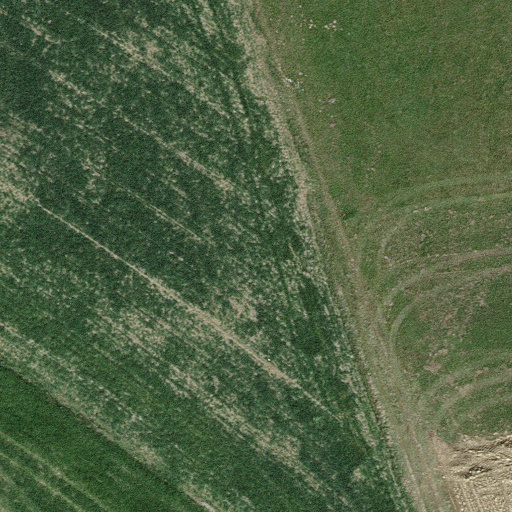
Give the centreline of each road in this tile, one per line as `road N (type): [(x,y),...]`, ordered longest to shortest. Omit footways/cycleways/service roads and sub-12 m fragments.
road 1 (track): [(431,511),(239,0)]
road 2 (track): [(192,511),(0,374)]
